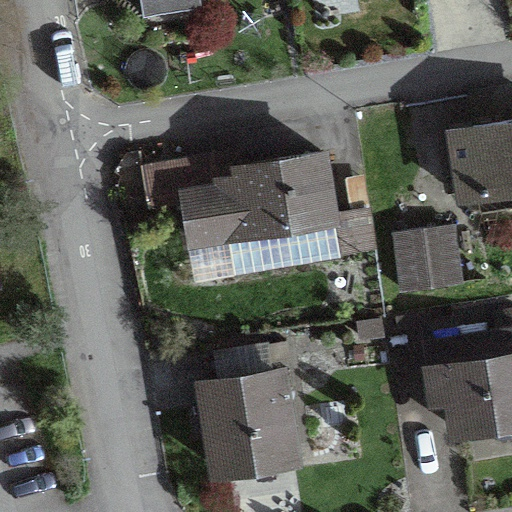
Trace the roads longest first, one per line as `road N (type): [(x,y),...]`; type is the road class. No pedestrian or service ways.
road 1 (residential): [(511,60),(60,135)]
road 2 (residential): [(151,511),(60,135)]
road 3 (residential): [(60,135),(29,0)]
